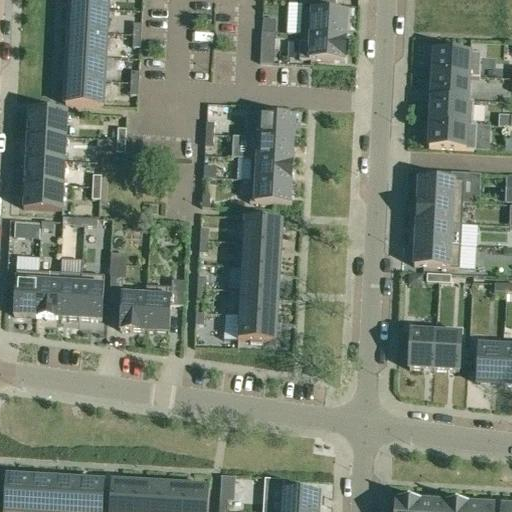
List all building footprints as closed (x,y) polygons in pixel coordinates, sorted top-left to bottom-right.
[(71,0),(70,10),(107,12),(107,0),(71,0)] [(107,12),(70,10),(69,34),(106,36),(107,12)] [(300,36),(346,39),(347,14),(302,12),(300,36)] [(262,22),(261,34),(273,35),(275,35),(276,21),(262,20),(262,22)] [(133,26),(133,38),(141,38),(141,26),(133,26)] [(68,58),(105,60),(106,36),(69,34),(68,58)] [(261,34),(261,50),(273,51),(273,35),(261,34)] [(346,39),(300,36),(299,61),(344,64),(346,39)] [(132,50),(140,50),(141,38),(133,38),(132,50)] [(433,72),(433,77),(470,79),(469,80),(479,81),(480,55),(459,54),(459,51),(446,50),(446,53),(434,52),(433,72)] [(105,60),(68,58),(67,82),(103,84),(105,60)] [(138,86),(139,74),(131,74),(130,86),(138,86)] [(468,102),(469,80),(470,79),(433,77),(431,96),(431,101),(468,103),(468,102)] [(102,109),(103,84),(67,82),(65,107),(102,109)] [(138,86),(130,86),(130,98),(138,98),(138,86)] [(468,103),(431,101),(430,125),(467,127),(472,127),(472,126),(473,103),(468,102),(468,103)] [(28,113),(27,138),(66,140),(67,115),(28,113)] [(258,140),(294,142),(295,119),(259,117),(258,139),(258,140)] [(205,137),(213,137),(214,125),(206,125),(205,137)] [(467,127),(430,125),(428,150),(475,153),(477,127),(472,126),(472,127),(467,127)] [(125,143),(126,131),(118,131),(117,143),(125,143)] [(213,137),(205,137),(205,149),(213,149),(213,137)] [(66,140),(27,138),(26,162),(65,164),(66,140)] [(248,138),(247,162),(252,162),(252,161),(292,163),(294,142),(258,140),(258,139),(248,138)] [(124,155),(125,143),(117,143),(116,155),(124,155)] [(252,162),(251,183),(291,185),(292,163),(252,161),(252,162)] [(24,186),(64,188),(65,164),(26,162),(24,186)] [(215,181),(216,172),(212,169),(204,168),(203,180),(215,181)] [(100,190),(101,178),(93,178),(92,190),(100,190)] [(418,181),(417,203),(462,205),(464,183),(418,181)] [(290,207),(291,185),(251,183),(249,205),(290,207)] [(62,213),(64,188),(24,186),(23,211),(62,213)] [(92,202),(100,202),(100,190),(92,190),(92,202)] [(209,211),(210,198),(202,198),(202,210),(209,211)] [(461,228),(462,205),(417,203),(416,225),(452,226),(452,227),(461,228)] [(85,221),(73,221),(73,228),(85,229),(85,221)] [(85,221),(85,229),(96,230),(97,222),(85,221)] [(244,221),(243,246),(280,248),(281,223),(244,221)] [(53,225),(41,224),(41,232),(53,233),(53,225)] [(452,226),(416,225),(415,246),(451,248),(451,247),(452,227),(452,226)] [(27,227),(16,226),(15,239),(27,240),(27,227)] [(200,243),(208,244),(208,232),(200,231),(200,243)] [(208,244),(200,243),(199,255),(207,256),(208,244)] [(278,272),(280,248),(243,246),(241,270),(278,272)] [(415,246),(414,269),(459,271),(460,248),(451,247),(451,248),(415,246)] [(241,270),(240,293),(277,296),(278,272),(241,270)] [(57,321),(79,322),(81,287),(80,287),(81,277),(81,272),(61,271),(61,276),(60,285),(59,285),(57,321)] [(16,273),(13,318),(36,320),(39,274),(16,273)] [(39,274),(36,320),(57,321),(59,285),(60,285),(61,276),(39,274)] [(426,284),(438,285),(439,277),(427,276),(426,284)] [(79,322),(101,323),(104,278),(81,277),(80,287),(81,287),(79,322)] [(439,277),(438,285),(450,285),(451,277),(439,277)] [(198,279),(197,291),(205,292),(206,279),(198,279)] [(121,305),(119,333),(144,334),(146,298),(145,298),(122,297),(123,281),(110,280),(109,305),(121,305)] [(171,290),(146,289),(145,298),(146,298),(144,334),(169,335),(171,308),(183,309),(184,284),(172,283),(171,290)] [(506,286),(494,286),(494,294),(506,294),(506,286)] [(204,304),(205,292),(197,291),(196,303),(204,304)] [(240,293),(239,317),(276,319),(277,296),(240,293)] [(196,315),(195,327),(203,328),(204,316),(196,315)] [(225,318),(224,342),(238,342),(250,343),(250,346),(262,346),(262,344),(275,344),(276,319),(239,317),(239,319),(225,318)] [(436,334),(411,333),(409,372),(434,373),(436,334)] [(436,334),(434,373),(459,374),(461,335),(436,334)] [(476,385),(501,387),(503,350),(478,348),(476,385)] [(511,350),(503,350),(501,387),(511,387),(511,350)] [(29,511),(31,480),(6,479),(4,511),(29,511)] [(29,511),(53,511),(55,482),(31,480),(29,511)] [(77,511),(79,483),(55,482),(53,511),(77,511)] [(77,511),(102,511),(104,485),(79,483),(77,511)] [(109,511),(134,511),(136,486),(111,484),(109,511)] [(136,486),(134,511),(158,511),(160,487),(136,486)] [(182,511),(184,488),(160,487),(158,511),(182,511)] [(207,511),(209,490),(184,488),(182,511),(207,511)] [(267,492),(265,511),(317,511),(318,495),(297,494),(297,492),(285,491),(285,493),(267,492)] [(394,511),(420,511),(421,502),(396,501),(394,511)] [(444,511),(445,504),(421,502),(420,511),(444,511)] [(226,511),(227,503),(219,503),(218,511),(226,511)]
